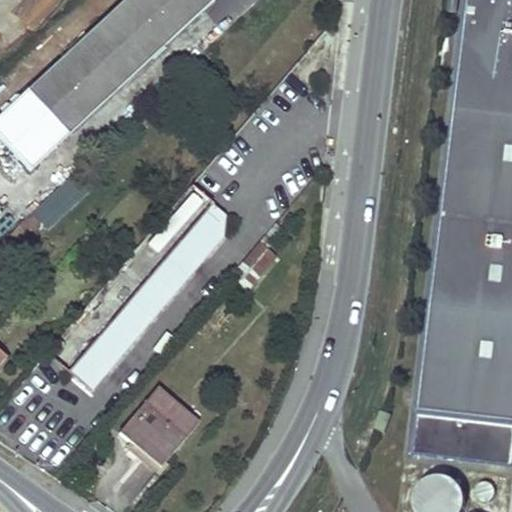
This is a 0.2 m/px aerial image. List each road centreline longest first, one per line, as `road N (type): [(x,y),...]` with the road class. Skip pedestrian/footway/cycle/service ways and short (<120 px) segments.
road 1 (tertiary): [(384,0),(349,299)]
road 2 (tertiary): [(349,299),(310,395),(245,511)]
road 3 (tertiary): [(276,511),(330,399),(349,299)]
